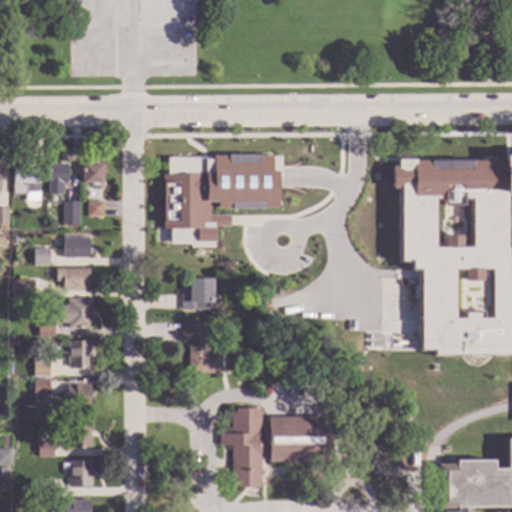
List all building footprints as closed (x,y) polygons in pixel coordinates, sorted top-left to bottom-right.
[(511,356),(432,356),(432,351),(418,352),(418,350),(418,272),(409,272),(408,263),(396,262),(397,189),(389,189),(389,166),(395,166),(395,160),(414,160),(414,162),(502,161),(502,156),(511,155),(511,356)] [(277,211),(277,156),(211,156),(211,159),(165,159),(165,175),(161,175),(161,230),(168,230),(168,247),(212,247),(212,227),(228,227),(228,216),(208,216),(208,203),(215,203),(215,211),(277,211)] [(39,192),(28,192),(28,184),(25,184),(25,195),(10,195),(10,168),(31,168),(31,165),(39,165),(39,192)] [(65,185),(64,185),(62,188),(59,188),(59,195),(45,195),(45,165),(65,165),(65,185)] [(100,184),(99,184),(97,187),(94,188),(91,187),(90,184),(80,184),(80,165),(100,165),(100,184)] [(76,224),(62,224),(62,203),(76,203),(76,224)] [(101,218),(86,218),(86,203),(101,203),(101,218)] [(87,258),(61,259),(61,238),(87,238),(87,258)] [(48,249),(48,266),(31,265),(31,248),(48,249)] [(213,271),(195,271),(195,249),(213,249),(213,271)] [(87,290),(61,290),(61,282),(53,282),(53,270),(87,270),(87,290)] [(32,297),(11,297),(11,279),(32,280),(32,297)] [(211,292),(218,292),(217,303),(209,303),(209,311),(179,311),(179,295),(180,295),(180,289),(187,289),(187,280),(211,280),(211,292)] [(89,330),(66,330),(66,324),(57,324),(57,306),(66,306),(65,299),(89,299),(89,330)] [(53,318),(52,337),(36,336),(36,318),(53,318)] [(206,354),(219,354),(219,374),(186,374),(186,347),(184,347),(184,343),(179,343),(179,324),(206,324),(206,354)] [(89,368),(66,368),(66,342),(88,342),(89,368)] [(47,377),(32,377),(32,361),(47,361),(47,377)] [(48,380),(48,396),(31,396),(31,380),(48,380)] [(88,386),(89,407),(65,407),(64,385),(88,386)] [(258,422),(266,422),(266,418),(326,418),(326,462),(266,462),(266,460),(258,460),(259,488),(229,488),(229,447),(217,447),(217,435),(226,435),(226,428),(229,428),(229,413),(233,413),(233,409),(258,409),(258,422)] [(88,448),(68,448),(68,442),(61,442),(61,429),(68,429),(68,421),(88,421),(88,448)] [(511,511),(454,511),(455,506),(435,506),(435,464),(454,463),(454,458),(491,457),(490,466),(505,466),(505,440),(511,440),(511,511)] [(51,457),(36,458),(36,443),(51,443),(51,457)] [(10,467),(0,467),(0,449),(10,449),(10,467)] [(89,487),(67,487),(67,462),(89,462),(89,487)] [(52,496),(36,496),(36,479),(52,479),(52,496)] [(88,511),(62,511),(62,510),(59,510),(59,507),(62,507),(62,500),(88,500),(88,511)]
